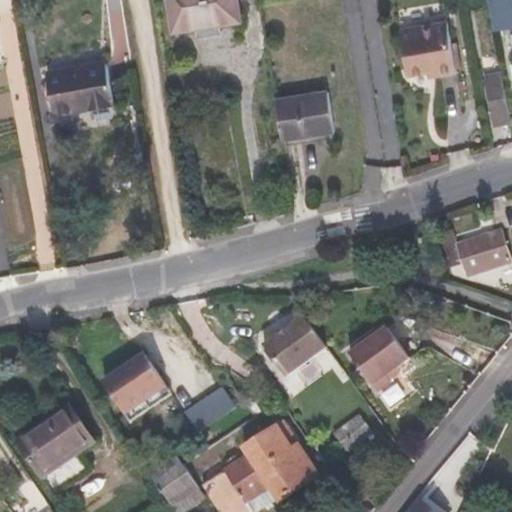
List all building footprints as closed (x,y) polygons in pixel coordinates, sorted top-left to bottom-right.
[(170,0),(175,30),(241,20),(237,0),(170,0)] [(511,0),(489,0),(494,26),(511,23),(511,0)] [(401,29),(409,76),(429,73),(442,70),(442,75),(458,72),(449,20),(401,29)] [(482,51),(495,125),(511,122),(498,46),(482,51)] [(48,71),(56,114),(117,103),(108,60),(48,71)] [(276,99),(283,140),(336,132),(329,90),(276,99)] [(463,262),(468,277),(511,262),(511,254),(504,229),(459,243),(454,230),(441,235),(451,266),(463,262)] [(420,238),(422,255),(439,252),(436,236),(420,238)] [(329,350),(306,319),(266,348),(289,379),(329,350)] [(412,361),(389,330),(352,357),(379,394),(393,384),(391,382),(388,378),(399,371),(412,361)] [(148,359),(107,386),(127,415),(167,388),(148,359)] [(388,378),(391,382),(402,375),(399,371),(388,378)] [(226,397),(192,421),(203,437),(238,414),(226,397)] [(56,495),(92,471),(80,454),(96,443),(72,408),(19,442),(56,495)] [(342,429),(356,448),(375,434),(360,415),(342,429)] [(244,451),(248,457),(203,487),(220,511),(254,511),(249,504),(270,489),(279,504),(320,476),(298,444),(294,447),(280,427),(244,451)] [(348,454),(356,448),(342,429),(334,435),(348,454)] [(177,511),(187,511),(207,499),(178,456),(153,475),(177,511)] [(84,511),(112,494),(95,470),(68,488),(84,511)] [(437,511),(423,501),(414,511),(437,511)]
